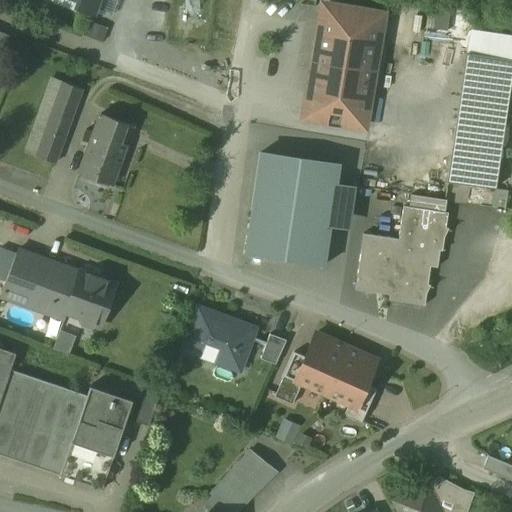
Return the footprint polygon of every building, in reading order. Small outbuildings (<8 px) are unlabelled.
[(80,0),(79,6),(94,11),(98,0),(80,0)] [(378,17),(328,8),(310,114),(361,123),(378,17)] [(107,31),(88,24),(85,35),(103,41),(107,31)] [(511,72),(511,59),(466,53),(447,181),(495,188),(511,72)] [(82,89),(62,81),(52,110),(72,118),(82,89)] [(72,118),(52,110),(36,156),(56,163),(72,118)] [(133,125),(101,114),(94,133),(126,144),(133,125)] [(94,133),(87,130),(83,140),(91,143),(80,173),(112,184),(126,144),(94,133)] [(340,165),(261,153),(246,253),(303,262),(325,266),(331,223),(340,165)] [(447,201),(411,195),(409,207),(445,212),(447,201)] [(409,207),(403,206),(398,239),(364,234),(355,290),(365,292),(366,294),(375,293),(390,295),(389,301),(425,306),(426,294),(430,286),(428,285),(431,267),(437,268),(440,251),(442,251),(444,238),(448,229),(446,228),(448,213),(445,212),(409,207)] [(81,273),(18,250),(2,295),(65,319),(69,310),(67,310),(81,273)] [(116,284),(81,271),(81,273),(67,310),(69,310),(82,315),(84,321),(100,327),(116,284)] [(234,321),(199,308),(184,349),(202,356),(201,358),(214,363),(215,361),(240,370),(256,328),(243,324),(242,325),(235,322),(234,321)] [(51,347),(68,352),(75,333),(58,327),(51,347)] [(377,360),(317,333),(306,357),(296,380),(302,383),(349,404),(356,407),(366,384),(377,360)] [(287,340),(271,334),(261,358),(277,364),(287,340)] [(88,396),(11,370),(17,353),(0,347),(0,454),(103,489),(133,400),(91,386),(88,396)] [(295,352),(276,396),(293,404),(302,383),(296,380),(306,357),(295,352)] [(366,384),(356,407),(349,404),(344,415),(362,423),(377,388),(366,384)] [(160,396),(147,391),(136,422),(150,426),(160,396)] [(276,435),(290,442),(299,425),(284,418),(276,435)] [(252,450),(212,494),(215,497),(234,511),(236,511),(278,471),(252,450)] [(511,465),(489,456),(483,468),(511,480),(511,465)] [(442,477),(427,484),(436,501),(441,498),(452,502),(454,497),(456,498),(460,487),(442,477)] [(427,484),(395,500),(400,511),(465,511),(473,492),(464,489),(460,487),(456,498),(454,497),(452,502),(441,498),(436,501),(427,484)] [(209,511),(207,511),(234,511),(215,497),(205,508),(209,511)]
